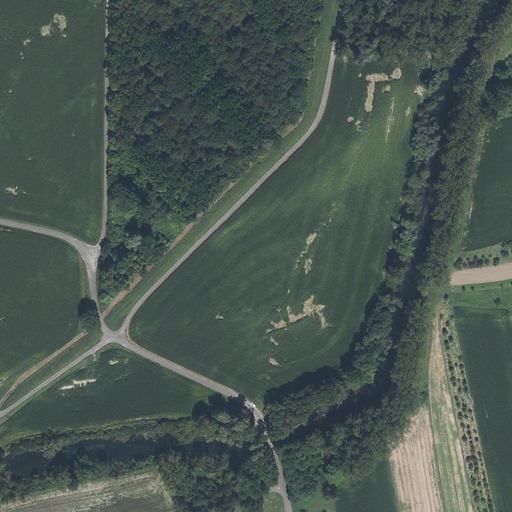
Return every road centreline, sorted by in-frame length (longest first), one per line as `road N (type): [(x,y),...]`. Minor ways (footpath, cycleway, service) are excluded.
road 1 (track): [(511,33),(477,96),(412,402),(390,438),(288,510)]
road 2 (track): [(346,0),(320,117),(114,336)]
road 3 (track): [(102,324),(301,129),(335,0)]
road 4 (track): [(288,511),(265,425),(252,407),(114,336)]
road 5 (track): [(109,0),(104,230),(87,256)]
road 6 (track): [(114,336),(0,415)]
